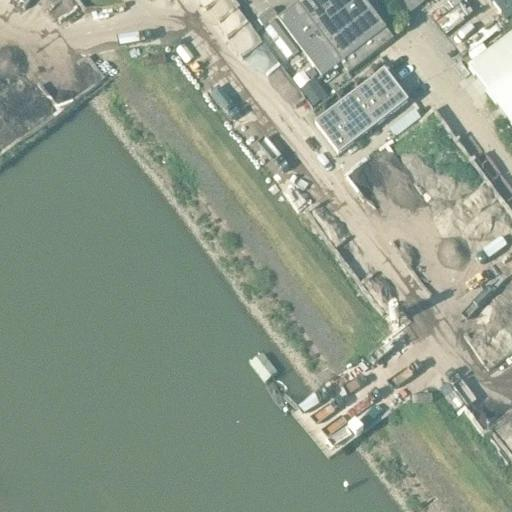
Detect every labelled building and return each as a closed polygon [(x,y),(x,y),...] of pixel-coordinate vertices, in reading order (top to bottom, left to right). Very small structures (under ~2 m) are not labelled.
[(347,76),(392,42),(360,0),(306,0),(277,23),(321,81),(340,67),(347,76)] [(394,0),(391,3),(405,20),(429,0),(394,0)] [(460,0),(455,0),(450,4),(456,10),(464,4),(460,0)] [(511,0),(486,0),(506,24),(511,19),(511,0)] [(271,11),(256,21),(262,29),(276,18),(271,11)] [(275,45),(287,62),(292,59),(298,54),(276,24),(269,28),(265,32),(272,42),(277,39),(280,42),(275,45)] [(511,129),(511,39),(469,73),(511,129)] [(306,75),(311,82),(317,78),(312,71),(306,75)] [(407,105),(384,75),(314,129),(337,159),(407,105)]
